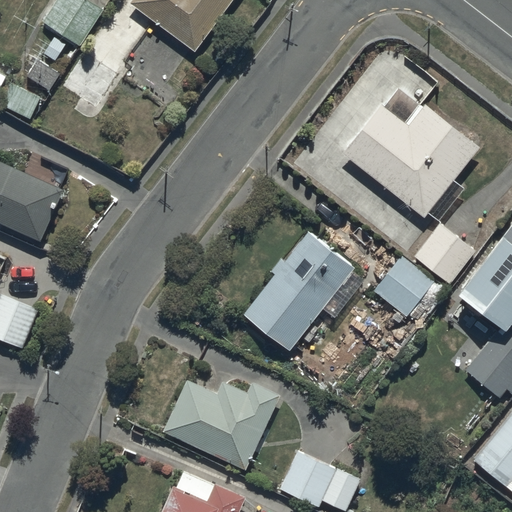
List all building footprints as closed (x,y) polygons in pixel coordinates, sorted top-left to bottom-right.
[(88,0),(57,0),(43,22),(80,46),(104,10),(88,0)] [(134,0),(130,5),(195,51),(231,0),(134,0)] [(65,45),(54,38),(43,54),(55,61),(65,45)] [(118,71),(84,49),(61,84),(64,86),(55,100),(74,112),(82,98),(95,107),(118,71)] [(60,75),(37,60),(26,76),(49,91),(60,75)] [(0,104),(30,119),(40,97),(10,82),(0,104)] [(343,149),(424,212),(478,142),(424,100),(408,121),(381,100),(343,149)] [(0,156),(0,217),(40,236),(63,185),(0,156)] [(511,218),(460,286),(506,321),(511,313),(511,218)] [(414,253),(450,280),(475,247),(439,220),(414,253)] [(244,309),(289,345),(354,263),(308,228),(244,309)] [(401,253),(374,287),(407,312),(433,278),(401,253)] [(0,289),(0,334),(22,343),(37,305),(0,289)] [(511,328),(503,321),(465,367),(499,395),(506,387),(511,391),(511,328)] [(383,357),(370,347),(340,387),(353,397),(383,357)] [(163,428),(245,466),(280,391),(252,379),(247,389),(223,378),(217,390),(187,376),(163,428)] [(511,410),(474,457),(506,484),(511,476),(511,410)] [(335,466),(298,448),(280,485),(318,503),(335,466)] [(323,497),(345,507),(360,475),(337,465),(323,497)] [(158,511),(240,511),(237,511),(245,493),(215,480),(208,496),(173,480),(158,511)]
